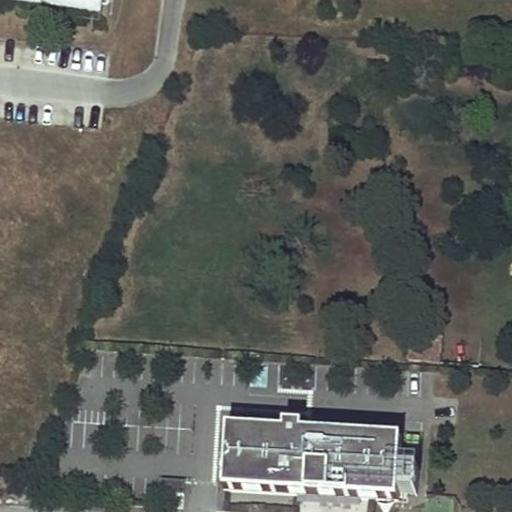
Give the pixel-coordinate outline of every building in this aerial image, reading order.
[(0,0),(0,1),(102,16),(104,0),(0,0)] [(443,338),(421,336),(419,350),(409,349),(408,361),(442,363),(443,338)] [(482,342),(443,338),(442,363),(511,369),(511,349),(481,347),(482,342)] [(233,432),(230,494),(320,499),(403,503),(407,441),(308,436),(308,429),(299,429),(289,428),(289,435),(233,432)] [(166,476),(161,488),(181,496),(186,484),(166,476)] [(428,511),(452,511),(453,499),(429,498),(428,511)]
